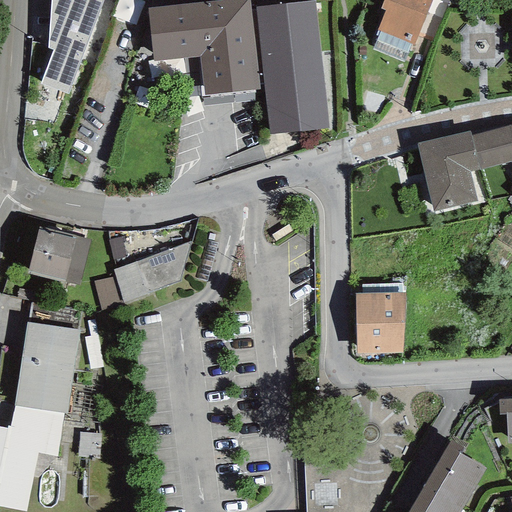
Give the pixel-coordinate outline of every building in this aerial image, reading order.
[(101,0),(50,0),(45,74),(75,83),(101,0)] [(253,0),(146,0),(152,51),(195,46),(200,88),(263,81),(253,0)] [(316,0),(286,0),(261,3),(278,135),(332,129),(316,0)] [(436,0),(383,0),(367,36),(410,56),(436,0)] [(420,152),(434,213),(473,204),(466,176),(511,162),(511,132),(509,133),(470,146),(468,139),(420,152)] [(88,234),(42,225),(34,267),(80,276),(88,234)] [(183,286),(192,237),(93,267),(106,310),(183,286)] [(404,301),(354,301),(354,361),(403,361),(404,301)] [(88,323),(33,314),(16,420),(0,417),(0,501),(33,507),(42,448),(68,452),(88,323)] [(455,511),(484,464),(447,442),(405,511),(455,511)]
